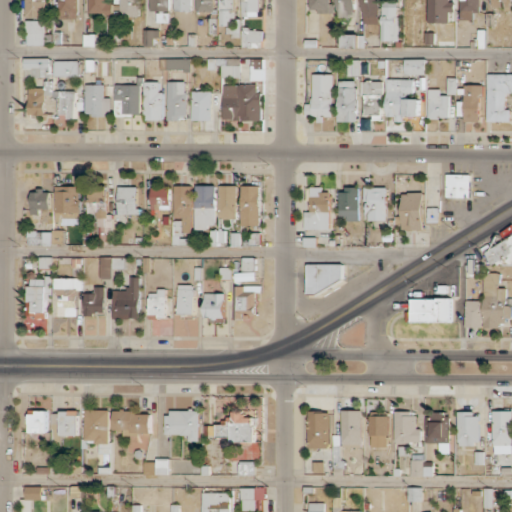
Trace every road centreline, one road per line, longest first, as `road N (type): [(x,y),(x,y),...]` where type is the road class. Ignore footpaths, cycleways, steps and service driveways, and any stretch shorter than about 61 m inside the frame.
road 1 (residential): [(283,511),(286,0)]
road 2 (residential): [(0,150),(511,153)]
road 3 (residential): [(2,511),(4,0)]
road 4 (tertiary): [(198,365),(223,375),(511,379)]
road 5 (secondary): [(0,364),(198,365),(285,347)]
road 6 (secondary): [(285,347),(511,211)]
road 7 (tertiary): [(511,354),(307,354),(285,347)]
